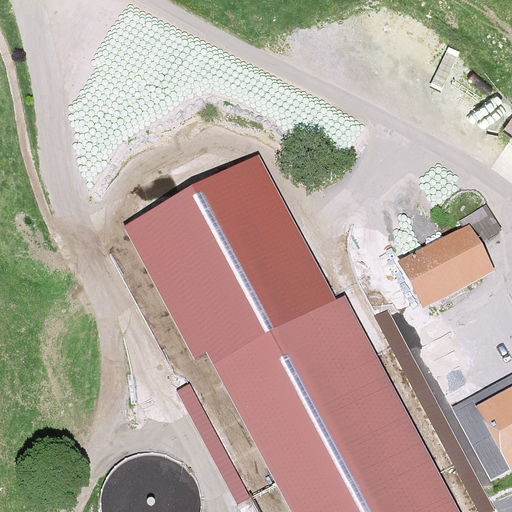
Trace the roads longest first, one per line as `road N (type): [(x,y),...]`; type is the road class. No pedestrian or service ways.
road 1 (track): [(82,511),(149,334),(307,244),(403,136)]
road 2 (track): [(140,0),(511,201)]
